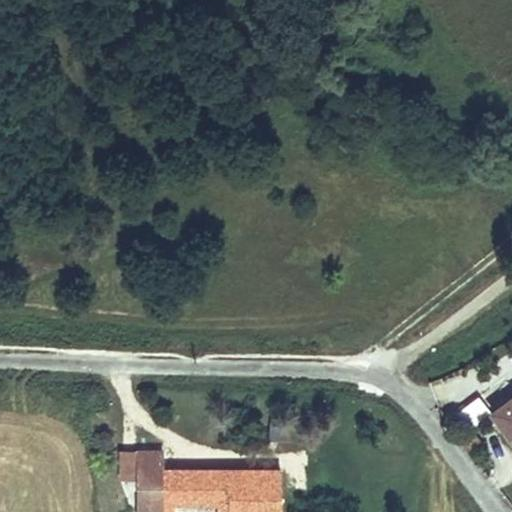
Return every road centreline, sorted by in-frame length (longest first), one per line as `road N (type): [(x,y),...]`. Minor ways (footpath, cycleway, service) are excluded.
road 1 (residential): [(486,511),(388,383),(373,376),(0,355)]
road 2 (track): [(345,372),(511,243)]
